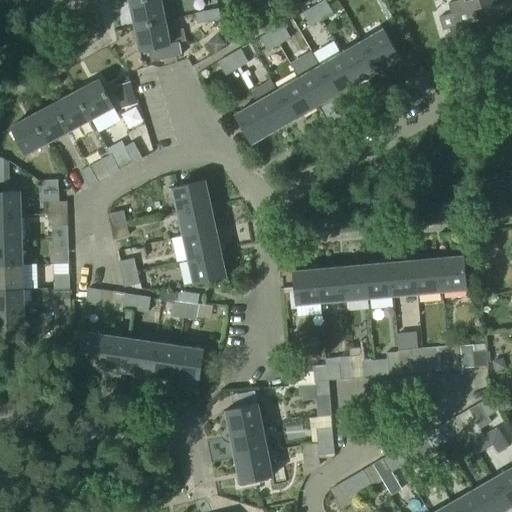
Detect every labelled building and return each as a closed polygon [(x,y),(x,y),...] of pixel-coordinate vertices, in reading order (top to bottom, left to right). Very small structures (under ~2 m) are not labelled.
[(165,20),(160,0),(139,0),(129,2),(134,27),(165,20)] [(461,0),(447,4),(450,14),(439,17),(442,31),(478,21),(474,9),(499,2),(498,0),(461,0)] [(331,15),(323,1),(313,7),(321,21),(331,15)] [(321,21),(313,7),(302,13),(311,27),(321,21)] [(220,19),(218,10),(200,13),(202,22),(220,19)] [(181,56),(178,44),(170,45),(165,20),(134,27),(139,52),(148,50),(151,62),(181,56)] [(289,39),(281,25),(271,31),(279,45),(289,39)] [(383,30),(362,43),(378,71),(400,58),(383,30)] [(279,45),(271,31),(260,38),(268,51),(279,45)] [(225,46),(218,37),(208,45),(214,54),(225,46)] [(378,71),(362,43),(341,55),(357,83),(378,71)] [(247,64),(239,50),(229,56),(237,70),(247,64)] [(357,83),(341,55),(320,67),(336,95),(357,83)] [(237,70),(229,56),(218,62),(226,76),(237,70)] [(320,67),(299,79),(315,108),(336,95),(320,67)] [(119,101),(134,96),(129,78),(114,85),(119,101)] [(315,108),(299,79),(277,91),(294,120),(315,108)] [(114,108),(99,80),(77,92),(92,120),(114,108)] [(294,120),(277,91),(256,104),(273,132),(294,120)] [(92,120),(77,92),(55,104),(69,131),(92,120)] [(69,131),(55,104),(33,116),(48,143),(69,131)] [(273,132),(256,104),(235,116),(251,144),(273,132)] [(48,143),(33,116),(10,128),(25,155),(48,143)] [(141,159),(134,145),(126,150),(133,164),(141,159)] [(119,171),(111,157),(103,162),(111,176),(119,171)] [(66,184),(77,182),(73,165),(62,168),(66,184)] [(97,183),(89,169),(81,173),(89,187),(97,183)] [(0,189),(9,189),(8,176),(0,176),(0,189)] [(58,192),(58,181),(42,182),(43,193),(58,192)] [(178,213),(210,206),(204,181),(172,188),(178,213)] [(0,216),(21,216),(20,191),(0,192),(0,216)] [(59,202),(58,192),(43,193),(43,203),(59,202)] [(210,206),(178,213),(183,236),(215,229),(210,206)] [(60,222),(59,208),(42,209),(43,223),(60,222)] [(126,224),(123,212),(108,216),(111,227),(126,224)] [(0,241),(22,241),(21,216),(0,216),(0,241)] [(129,236),(126,224),(111,227),(113,239),(129,236)] [(68,239),(68,227),(52,228),(52,240),(68,239)] [(215,229),(183,236),(188,260),(220,253),(215,229)] [(68,251),(68,239),(52,240),(53,252),(68,251)] [(0,265),(23,265),(22,241),(0,241),(0,265)] [(225,277),(220,253),(188,260),(194,284),(225,277)] [(464,257),(439,259),(442,292),(467,290),(464,257)] [(439,259),(415,261),(418,294),(442,292),(439,259)] [(137,272),(134,260),(118,263),(121,275),(137,272)] [(415,261),(391,264),(394,296),(418,294),(415,261)] [(394,296),(391,264),(366,266),(369,298),(394,296)] [(0,290),(23,290),(23,265),(0,265),(0,290)] [(369,298),(366,266),(342,268),(345,300),(369,298)] [(342,268),(318,270),(321,303),(345,300),(342,268)] [(321,303),(318,270),(293,272),(296,305),(321,303)] [(139,283),(137,272),(121,275),(124,287),(139,283)] [(70,288),(69,276),(53,276),(54,289),(70,288)] [(98,306),(101,291),(88,289),(86,305),(98,306)] [(0,315),(24,314),(23,290),(0,290),(0,315)] [(135,311),(137,296),(124,294),(122,309),(135,311)] [(150,298),(137,296),(135,311),(148,313),(150,298)] [(54,313),(70,312),(70,299),(54,299),(54,313)] [(185,303),(181,302),(172,301),(170,317),(183,319),(185,303)] [(185,303),(183,319),(196,321),(198,305),(185,303)] [(70,312),(54,313),(55,327),(71,326),(70,312)] [(0,339),(25,339),(24,314),(0,315),(0,339)] [(102,369),(107,337),(82,333),(78,365),(102,369)] [(130,340),(107,337),(102,369),(126,373),(130,340)] [(130,340),(126,373),(149,376),(154,344),(130,340)] [(178,347),(154,344),(149,376),(173,379),(178,347)] [(202,351),(178,347),(173,379),(198,383),(202,351)] [(449,370),(462,369),(461,348),(448,349),(449,370)] [(472,352),(473,368),(488,366),(486,351),(472,352)] [(423,356),(424,372),(437,371),(436,355),(423,356)] [(424,372),(423,356),(409,357),(411,374),(424,372)] [(374,360),(375,377),(388,375),(387,359),(374,360)] [(375,377),(374,360),(361,361),(362,378),(375,377)] [(503,363),(499,360),(493,362),(495,372),(505,370),(503,363)] [(327,381),(328,381),(340,380),(338,364),(325,365),(327,381)] [(327,381),(325,365),(312,367),(314,383),(327,381)] [(327,381),(314,383),(315,398),(330,396),(328,381),(327,381)] [(497,412),(488,398),(478,404),(487,419),(488,418),(497,412)] [(496,403),(500,413),(510,408),(506,398),(496,403)] [(478,404),(469,410),(480,429),(491,423),(488,418),(487,419),(478,404)] [(231,436),(262,430),(257,405),(226,412),(231,436)] [(436,429),(444,443),(456,436),(447,423),(436,429)] [(316,442),(333,441),(331,428),(315,429),(316,442)] [(444,443),(436,429),(425,435),(433,450),(444,443)] [(262,430),(231,436),(235,459),(266,453),(262,430)] [(333,441),(316,442),(318,455),(334,454),(333,441)] [(394,453),(402,467),(414,461),(405,447),(394,453)] [(266,453),(235,459),(240,483),(271,477),(266,453)] [(402,467),(394,453),(382,460),(391,474),(402,467)] [(511,469),(494,480),(510,508),(511,506),(511,469)] [(352,478),(360,492),(371,485),(363,471),(352,478)] [(360,492),(352,478),(340,484),(349,499),(360,492)] [(503,511),(510,508),(494,480),(473,493),(483,511),(503,511)] [(386,490),(382,483),(375,487),(379,494),(386,490)] [(483,511),(473,493),(452,505),(455,511),(483,511)]
